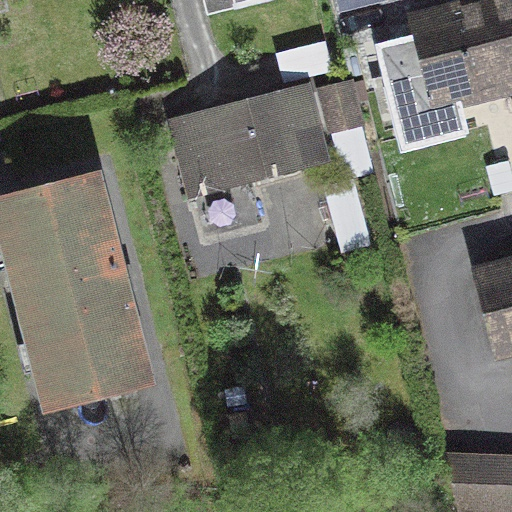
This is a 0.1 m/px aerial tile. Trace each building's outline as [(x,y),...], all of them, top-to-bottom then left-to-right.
[(202,0),(206,14),(261,0),(202,0)] [(511,0),(490,0),(486,1),(505,79),(507,79),(511,77),(511,0)] [(467,132),(457,93),(505,79),(486,1),(411,19),(415,35),(375,45),(401,148),(467,132)] [(360,121),(350,82),(321,90),(331,129),(360,121)] [(176,125),(192,188),(317,155),(302,93),(176,125)] [(0,221),(47,405),(147,380),(95,176),(0,200),(0,221)] [(497,350),(511,346),(511,263),(477,272),(497,350)] [(443,488),(511,490),(511,440),(431,437),(443,488)]
